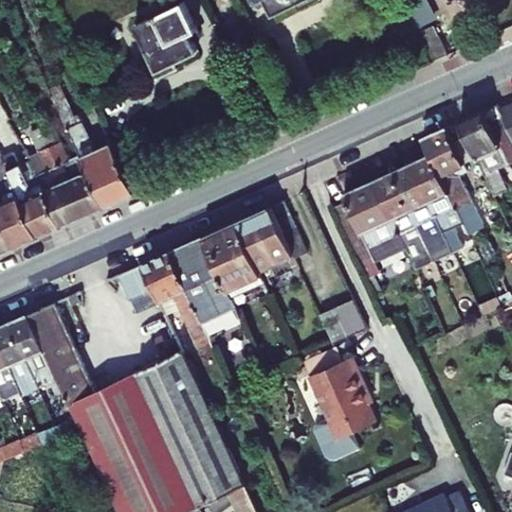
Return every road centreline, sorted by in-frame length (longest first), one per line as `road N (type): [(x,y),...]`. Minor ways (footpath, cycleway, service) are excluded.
road 1 (residential): [(297,156),(0,290)]
road 2 (residential): [(297,156),(511,59)]
road 3 (residential): [(297,156),(220,0)]
